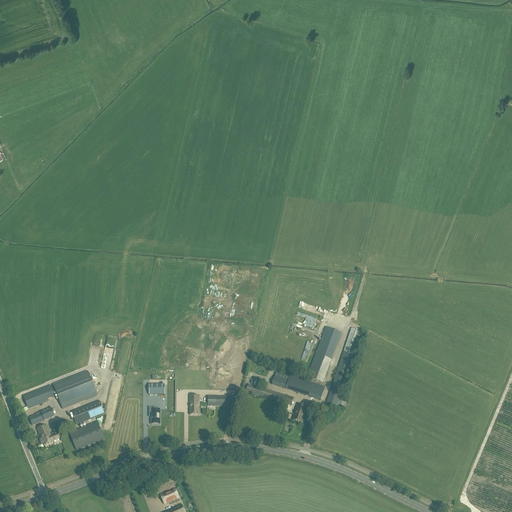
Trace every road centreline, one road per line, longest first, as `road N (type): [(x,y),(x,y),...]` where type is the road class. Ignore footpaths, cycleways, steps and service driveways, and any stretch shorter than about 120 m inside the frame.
road 1 (secondary): [(428,511),(303,456),(225,447),(153,460),(45,496)]
road 2 (tertiary): [(45,496),(0,383)]
